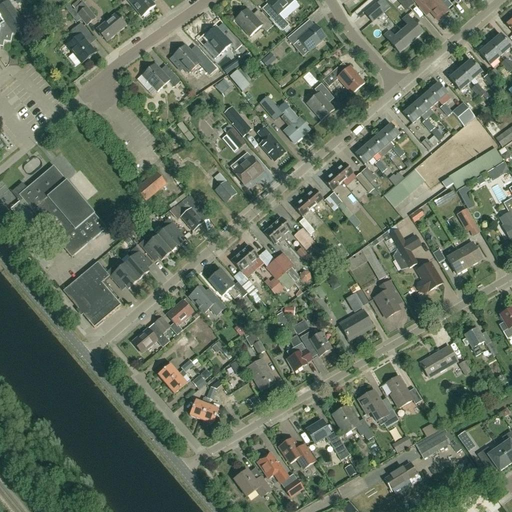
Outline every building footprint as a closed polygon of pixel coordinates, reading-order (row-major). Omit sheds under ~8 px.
[(83,2),(82,3),(79,0),(72,6),(75,9),(73,10),(77,15),(81,20),(87,26),(96,18),(87,7),(83,2)] [(130,0),(129,1),(142,16),(154,6),(149,0),(130,0)] [(281,32),(283,30),(288,26),(283,20),(299,7),(296,4),(292,0),(268,0),(265,3),(275,14),(270,18),(281,32)] [(410,0),(396,0),(406,11),(415,4),(410,0)] [(412,0),(420,8),(424,5),(425,4),(423,1),(422,0),(412,0)] [(424,0),(423,1),(425,4),(424,5),(438,21),(439,20),(440,21),(444,18),(443,16),(449,11),(439,0),(424,0)] [(0,47),(3,48),(4,42),(11,43),(12,34),(14,36),(26,27),(8,1),(0,6),(0,47)] [(372,23),(385,13),(376,3),(364,13),(372,23)] [(77,22),(81,20),(77,15),(73,10),(68,4),(65,6),(70,14),(77,22)] [(265,33),(272,27),(260,14),(255,19),(246,10),(234,21),(249,38),(260,28),(265,33)] [(106,42),(125,26),(122,21),(117,14),(97,30),(106,42)] [(407,26),(400,32),(410,44),(422,34),(406,16),(402,20),(407,26)] [(75,67),(80,63),(94,52),(85,41),(91,37),(81,24),(71,32),(77,39),(68,47),(73,54),(68,58),(75,67)] [(301,28),(287,39),(293,46),(298,41),(308,53),(325,38),(314,25),(305,33),(301,28)] [(234,52),(241,46),(229,33),(224,38),(216,28),(203,40),(218,57),(229,47),(234,52)] [(399,54),(410,44),(400,32),(394,38),(388,32),(384,36),(399,54)] [(501,35),(490,44),(500,57),(511,48),(501,35)] [(500,57),(490,44),(479,53),(490,66),(500,57)] [(203,71),(210,64),(198,51),(193,56),(185,47),(172,58),(188,75),(198,65),(203,71)] [(252,58),(248,52),(239,58),(243,64),(252,58)] [(272,69),(282,62),(278,57),(269,65),(272,69)] [(509,74),(511,71),(511,64),(507,59),(501,64),(509,74)] [(471,61),(460,70),(471,82),(475,87),(478,84),(474,79),(481,73),(471,61)] [(147,91),(152,87),(157,93),(168,83),(173,89),(179,83),(168,70),(163,74),(154,65),(142,76),(137,80),(147,91)] [(351,95),(364,84),(349,67),(339,76),(334,71),(322,81),(328,88),(338,79),(351,95)] [(495,69),(489,74),(497,83),(503,78),(495,69)] [(471,82),(460,70),(450,79),(460,91),(471,82)] [(214,76),(219,81),(223,77),(219,72),(214,76)] [(237,72),(230,78),(243,93),(250,86),(237,72)] [(314,74),(308,78),(315,88),(321,84),(314,74)] [(503,91),(501,89),(497,83),(489,74),(483,79),(491,88),(489,90),(496,97),(503,91)] [(430,91),(439,101),(448,94),(439,83),(430,91)] [(475,87),(483,96),(486,94),(478,84),(475,87)] [(321,121),(334,110),(326,101),(331,96),(321,85),(314,91),(317,95),(306,104),(321,121)] [(480,99),(483,96),(475,87),(472,89),(480,99)] [(421,99),(430,109),(439,101),(430,91),(421,99)] [(182,108),(190,101),(187,97),(184,100),(185,102),(180,106),(182,108)] [(275,122),(283,115),(268,97),(259,104),(275,122)] [(421,117),(425,122),(427,119),(434,114),(430,109),(421,99),(412,106),(421,117)] [(448,117),(452,113),(445,104),(440,109),(448,117)] [(452,113),(463,126),(473,117),(463,104),(452,113)] [(421,117),(412,106),(403,114),(412,124),(421,117)] [(309,130),(299,119),(297,120),(288,109),(282,114),(284,116),(280,119),(288,128),(283,132),(294,144),(302,137),(301,136),(309,130)] [(251,131),(237,115),(229,122),(243,138),(251,131)] [(427,119),(425,122),(433,130),(435,128),(427,119)] [(430,133),(433,130),(425,122),(423,124),(430,133)] [(391,143),(400,135),(391,124),(382,132),(391,143)] [(511,127),(496,139),(502,148),(511,140),(511,127)] [(239,150),(246,144),(233,129),(226,135),(239,150)] [(275,163),(285,154),(264,130),(258,135),(261,138),(257,142),(261,146),(260,146),(275,163)] [(386,155),(392,149),(395,147),(391,143),(382,132),(373,140),(386,155)] [(434,147),(439,143),(434,137),(429,141),(427,139),(422,143),(428,151),(434,147)] [(373,158),(378,154),(382,159),(386,155),(373,140),(364,148),(373,158)] [(402,156),(405,154),(397,145),(395,147),(402,156)] [(400,159),(402,156),(395,147),(392,149),(400,159)] [(373,158),(364,148),(355,155),(364,166),(373,158)] [(500,151),(453,176),(463,196),(471,192),(466,182),(506,162),(500,151)] [(252,158),(234,172),(233,173),(244,186),(256,176),(257,177),(264,172),(252,158)] [(383,174),(387,170),(380,161),(375,165),(383,174)] [(345,164),(334,174),(342,183),(353,174),(345,164)] [(63,249),(71,258),(106,229),(94,215),(66,181),(66,182),(53,166),(27,189),(22,183),(11,193),(20,202),(15,206),(15,211),(28,226),(33,226),(36,223),(42,230),(43,229),(62,250),(63,249)] [(370,184),(376,179),(367,168),(361,173),(370,184)] [(393,207),(423,182),(414,171),(384,196),(393,207)] [(395,187),(404,179),(399,173),(395,177),(393,176),(389,180),(395,187)] [(147,202),(166,185),(157,174),(137,192),(147,202)] [(220,187),(215,192),(225,204),(236,194),(220,174),(214,179),(220,187)] [(342,183),(334,174),(323,183),(332,192),(342,183)] [(356,178),(358,180),(366,189),(369,193),(374,190),(371,186),(361,174),(356,178)] [(511,187),(509,189),(511,194),(511,207),(509,209),(508,211),(509,213),(500,218),(505,225),(504,226),(511,239),(511,238),(511,187)] [(329,199),(325,203),(314,191),(304,200),(315,213),(326,204),(333,212),(338,208),(329,199)] [(440,201),(444,208),(461,199),(457,191),(440,201)] [(334,195),(329,199),(338,208),(343,204),(334,195)] [(195,214),(200,209),(190,197),(175,209),(182,217),(181,218),(193,232),(194,231),(195,233),(199,229),(198,228),(203,223),(195,214)] [(315,213),(304,200),(293,209),(301,218),(302,217),(304,219),(306,221),(315,213)] [(353,216),(346,208),(342,212),(348,220),(353,216)] [(424,216),(422,214),(419,210),(410,217),(414,223),(424,216)] [(467,234),(470,232),(473,237),(480,233),(467,210),(456,216),(467,234)] [(286,235),(291,231),(281,219),(272,227),(284,240),(288,237),(286,235)] [(304,219),(299,223),(309,235),(314,231),(306,221),(304,219)] [(164,231),(158,237),(171,253),(182,244),(180,242),(184,238),(169,220),(160,227),(164,231)] [(284,240),(272,227),(264,234),(274,246),(278,242),(279,244),(284,240)] [(314,244),(303,230),(296,236),(303,243),(301,245),(306,251),(314,244)] [(416,236),(405,242),(398,230),(389,236),(388,234),(383,236),(386,242),(391,239),(398,250),(409,269),(418,264),(411,252),(422,246),(416,236)] [(128,246),(132,242),(128,237),(124,241),(128,246)] [(158,237),(151,242),(147,238),(139,245),(155,263),(159,260),(161,262),(171,253),(158,237)] [(467,268),(482,259),(473,243),(458,251),(467,268)] [(379,281),(388,276),(370,244),(345,263),(351,273),(368,262),(379,281)] [(297,276),(291,269),(293,268),(282,256),(275,262),(267,252),(259,259),(249,247),(240,254),(255,272),(263,265),(286,292),(294,285),(291,282),(297,276)] [(147,258),(145,259),(136,248),(127,255),(131,260),(125,265),(138,281),(149,272),(147,270),(153,265),(147,258)] [(401,271),(409,269),(398,250),(393,258),(401,271)] [(439,251),(433,255),(438,264),(445,260),(439,251)] [(457,275),(460,273),(468,268),(467,268),(458,251),(447,258),(457,275)] [(240,254),(231,262),(240,272),(233,277),(238,283),(248,294),(250,297),(254,294),(246,286),(249,283),(247,280),(255,272),(240,254)] [(300,259),(293,261),(295,268),(303,266),(300,259)] [(97,263),(63,292),(94,329),(121,306),(102,283),(109,277),(106,273),(97,263)] [(423,293),(427,290),(428,291),(442,283),(430,263),(416,271),(422,281),(418,283),(417,287),(420,291),(423,293)] [(106,273),(109,277),(122,292),(126,288),(128,290),(138,281),(125,265),(119,271),(115,266),(106,273)] [(228,292),(235,300),(241,295),(243,298),(248,294),(238,283),(234,287),(220,271),(208,281),(222,297),(228,292)] [(386,318),(399,310),(392,298),(397,295),(389,281),(384,285),(387,291),(374,298),(386,318)] [(320,287),(315,290),(321,300),(326,297),(320,287)] [(216,316),(225,308),(210,290),(205,294),(200,289),(189,298),(203,314),(210,309),(216,316)] [(360,309),(369,304),(361,291),(353,295),(360,309)] [(170,327),(171,329),(170,329),(177,336),(182,331),(178,326),(193,313),(183,302),(182,302),(183,303),(166,317),(173,325),(170,327)] [(511,337),(511,308),(500,315),(505,323),(499,326),(503,333),(507,340),(511,337)] [(349,341),(372,327),(363,312),(340,325),(349,341)] [(170,343),(163,335),(170,329),(171,329),(170,327),(169,328),(162,319),(148,330),(132,343),(142,355),(157,342),(162,349),(170,343)] [(243,335),(246,333),(240,325),(234,330),(240,337),(243,335)] [(199,328),(194,332),(199,338),(204,334),(199,328)] [(259,356),(266,352),(260,342),(259,342),(254,334),(255,333),(252,329),(246,333),(243,335),(246,339),(251,348),(253,346),(259,356)] [(467,346),(471,344),(473,349),(471,350),(475,357),(482,354),(478,346),(484,343),(477,329),(466,335),(467,338),(462,341),(465,346),(467,346)] [(320,357),(323,355),(324,357),(331,353),(330,351),(331,350),(322,334),(315,338),(311,332),(300,339),(307,350),(313,346),(320,357)] [(181,348),(189,342),(184,336),(176,343),(181,348)] [(307,365),(306,365),(305,363),(312,359),(306,349),(305,350),(297,336),(289,341),(294,349),(287,353),(290,358),(287,360),(294,373),(307,365)] [(185,353),(196,344),(193,340),(182,349),(185,353)] [(493,358),(498,355),(491,343),(486,346),(493,358)] [(430,371),(432,375),(456,361),(448,347),(420,364),(425,374),(430,371)] [(183,371),(192,363),(190,361),(181,368),(183,371)] [(261,391),(275,384),(262,361),(248,369),(261,391)] [(236,375),(242,372),(236,362),(230,365),(236,375)] [(471,373),(465,362),(459,365),(465,377),(471,373)] [(187,375),(185,373),(194,366),(192,363),(183,371),(178,375),(166,385),(174,394),(186,384),(182,379),(187,375)] [(178,375),(175,370),(171,366),(158,376),(166,385),(178,375)] [(206,381),(211,376),(207,370),(201,375),(206,381)] [(199,391),(207,384),(200,376),(192,383),(199,391)] [(415,404),(421,401),(414,389),(408,393),(398,376),(386,384),(392,394),(390,395),(398,409),(412,400),(415,404)] [(505,388),(511,384),(511,382),(509,378),(502,383),(505,388)] [(483,392),(489,389),(485,384),(480,387),(483,392)] [(214,396),(220,398),(219,398),(226,409),(232,405),(226,394),(225,394),(221,387),(217,389),(216,390),(214,396)] [(190,416),(201,421),(213,389),(211,388),(206,398),(204,397),(202,404),(195,401),(190,416)] [(212,401),(214,396),(216,390),(213,389),(201,421),(213,425),(219,410),(212,408),(214,402),(212,401)] [(386,428),(399,421),(392,410),(387,413),(374,391),(358,400),(367,415),(372,412),(378,421),(381,420),(386,428)] [(256,396),(249,401),(254,408),(261,404),(256,396)] [(363,435),(370,431),(363,420),(358,423),(348,407),(333,416),(342,432),(349,428),(351,431),(356,429),(360,437),(363,435)] [(341,462),(350,456),(338,436),(333,439),(330,435),(323,423),(307,432),(315,445),(325,438),(328,442),(329,442),(341,462)] [(427,438),(441,430),(437,423),(423,431),(427,438)] [(427,438),(415,445),(419,452),(424,459),(450,444),(457,454),(461,450),(454,440),(445,428),(441,430),(427,438)] [(373,437),(370,431),(363,435),(366,441),(373,437)] [(510,465),(511,463),(511,433),(511,432),(502,438),(506,443),(499,448),(510,465)] [(466,433),(459,438),(469,453),(475,448),(466,433)] [(406,437),(403,439),(408,448),(411,446),(406,437)] [(304,471),(315,463),(304,446),(299,450),(292,440),(279,449),(290,466),(297,461),(304,471)] [(492,453),(488,448),(477,455),(486,468),(493,463),(499,472),(510,465),(499,448),(492,453)] [(259,462),(259,464),(258,465),(269,480),(274,476),(280,485),(288,480),(280,467),(279,468),(271,456),(264,460),(263,460),(259,462)] [(412,486),(421,480),(417,474),(416,474),(410,465),(385,480),(391,491),(408,480),(412,486)] [(351,466),(345,469),(350,477),(355,475),(351,466)] [(255,483),(249,474),(247,472),(234,481),(246,498),(256,491),(261,498),(270,492),(261,479),(255,483)] [(297,480),(284,489),(291,499),(304,490),(297,480)]
